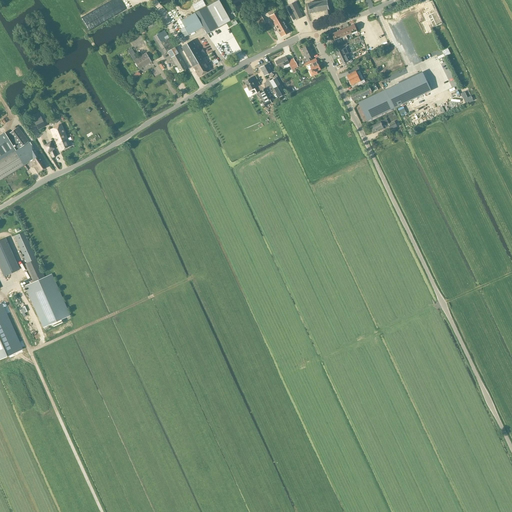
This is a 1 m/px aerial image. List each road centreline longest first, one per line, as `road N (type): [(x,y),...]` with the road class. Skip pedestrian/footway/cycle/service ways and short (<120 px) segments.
road 1 (tertiary): [(0,207),(229,72),(315,35)]
road 2 (residential): [(442,303),(315,35)]
road 3 (unclassified): [(511,449),(442,303)]
road 4 (track): [(321,358),(442,303)]
